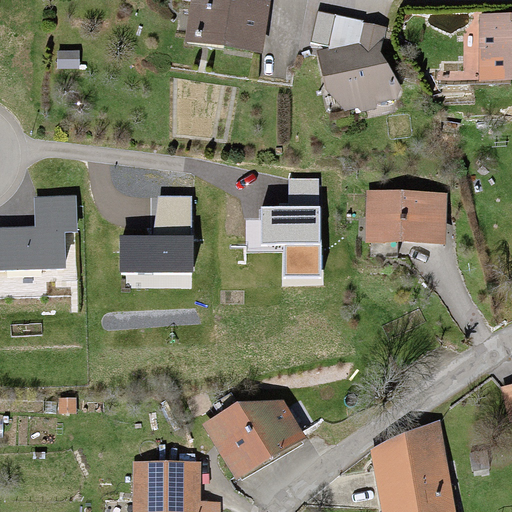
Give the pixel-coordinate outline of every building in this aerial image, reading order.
[(265,1),(255,0),(189,0),(182,40),(256,52),(265,1)] [(511,20),(477,21),(477,62),(501,62),(501,80),(511,79),(511,20)] [(359,48),(319,55),(327,96),(360,118),(395,99),(387,84),(377,59),(381,31),(362,27),(359,48)] [(446,198),(367,195),(366,238),(444,241),(446,198)] [(78,235),(79,201),(35,200),(34,230),(4,229),(3,270),(61,271),(62,235),(78,235)] [(320,207),(260,207),(261,244),(283,244),(284,278),(320,278),(320,207)] [(192,236),(120,236),(119,271),(192,272),(192,236)] [(511,389),(501,391),(506,421),(511,419),(511,389)] [(70,414),(70,400),(52,400),(52,414),(70,414)] [(206,425),(232,477),(305,440),(286,408),(245,406),(206,425)] [(452,511),(434,425),(370,448),(384,511),(452,511)] [(133,465),(131,511),(220,511),(220,508),(196,507),(198,467),(133,465)]
